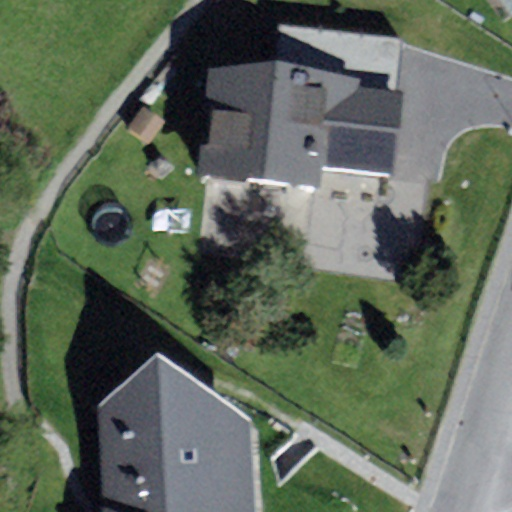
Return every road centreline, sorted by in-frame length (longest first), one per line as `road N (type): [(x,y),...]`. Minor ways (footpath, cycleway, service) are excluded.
road 1 (track): [(208,0),(49,207),(20,267)]
road 2 (track): [(20,267),(12,370),(21,491),(12,511)]
road 3 (tertiary): [(458,511),(511,347)]
